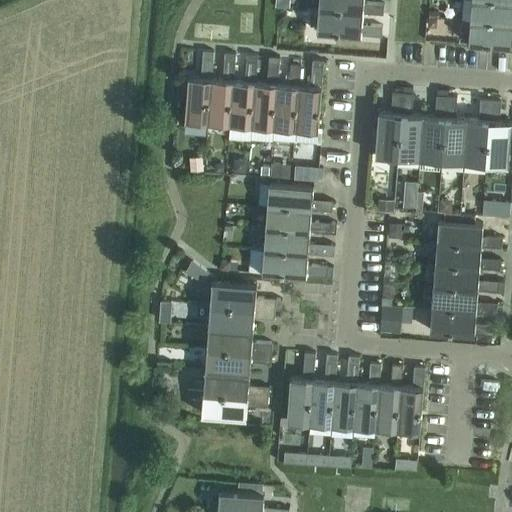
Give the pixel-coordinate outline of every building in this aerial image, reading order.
[(319,0),(318,8),(363,12),(363,13),(383,14),(384,3),(363,2),(363,0),(319,0)] [(511,1),(494,0),(471,0),(470,21),(511,23),(511,1)] [(362,13),(363,13),(363,12),(318,8),(317,32),(361,35),(381,36),(382,26),(362,24),(362,13)] [(429,18),(428,27),(438,28),(438,18),(429,18)] [(511,23),(470,21),(468,43),(511,46),(511,23)] [(185,120),(208,122),(211,78),(213,78),(215,51),(203,50),(201,77),(188,76),(185,120)] [(211,78),(208,122),(230,123),(233,79),(232,79),(235,52),(224,51),(222,79),(213,78),(211,78)] [(233,79),(230,123),(252,125),(255,80),(256,80),(258,54),(247,53),(245,80),(233,79)] [(255,80),(252,125),(273,127),(277,83),(279,62),(279,56),(268,55),(268,61),(266,82),(256,81),(256,80),(255,80)] [(299,85),(295,128),(318,130),(323,59),(312,58),(310,85),(299,85)] [(277,83),(273,127),(295,128),(299,85),(301,64),(290,63),(288,84),(277,83)] [(378,110),(375,151),(374,155),(398,157),(403,92),(392,91),(391,111),(378,110)] [(403,92),(398,157),(420,159),(423,114),(411,113),(413,93),(403,92)] [(423,114),(420,159),(442,161),(447,96),(446,96),(437,95),(436,95),(434,115),(423,114)] [(447,96),(442,161),(464,162),(467,117),(455,116),(457,97),(448,96),(447,96)] [(467,117),(464,162),(486,164),(491,99),(480,98),(478,118),(467,117)] [(491,99),(486,164),(508,166),(511,121),(499,120),(500,100),(491,99)] [(203,156),(190,157),(191,171),(204,170),(203,156)] [(248,160),(235,158),(234,171),(247,172),(248,160)] [(216,162),(215,171),(224,172),(224,163),(216,162)] [(281,163),(272,162),(271,176),(280,176),(281,163)] [(269,174),(270,164),(256,163),(255,173),(269,174)] [(313,168),(312,180),(323,181),(324,169),(313,168)] [(269,183),(267,205),(311,209),(311,210),(338,211),(339,200),(312,198),(313,186),(269,183)] [(440,198),(440,210),(452,211),(453,199),(440,198)] [(495,214),(510,215),(511,200),(484,198),(482,213),(485,213),(494,214),(495,214)] [(394,200),(380,199),(379,210),(394,211),(394,200)] [(404,199),(403,206),(416,207),(417,200),(404,199)] [(267,205),(265,227),(310,230),(310,232),(335,234),(336,223),(310,221),(311,210),(311,209),(267,205)] [(485,213),(484,222),(495,223),(495,214),(494,214),(485,213)] [(438,220),(436,242),(480,245),(480,246),(501,248),(502,237),(481,236),(482,223),(438,220)] [(403,237),(404,223),(390,222),(389,236),(403,237)] [(265,227),(264,249),(308,253),(308,254),(333,255),(334,244),(309,242),(309,232),(310,232),(310,230),(265,227)] [(436,242),(435,264),(479,267),(479,269),(499,270),(500,259),(480,258),(480,247),(480,246),(480,245),(436,242)] [(307,264),(308,254),(308,253),(264,249),(262,272),(285,274),(331,277),(332,266),(307,264)] [(221,259),(220,268),(223,269),(229,269),(237,270),(238,261),(223,260),(221,259)] [(435,264),(433,287),(477,290),(504,292),(505,282),(478,280),(479,269),(479,267),(435,264)] [(211,281),(209,305),(275,309),(275,308),(281,308),(282,299),(256,297),(257,284),(211,281)] [(433,287),(432,308),(475,311),(475,312),(476,312),(496,314),(497,303),(476,301),(477,290),(433,287)] [(161,296),(160,308),(171,309),(172,297),(161,296)] [(382,303),(382,305),(393,305),(393,297),(388,296),(383,296),(382,303)] [(209,305),(208,327),(253,330),(254,318),(274,319),(275,309),(209,305)] [(475,323),(476,312),(475,312),(475,311),(432,308),(430,331),(474,334),(495,335),(496,324),(475,323)] [(208,327),(206,349),(271,353),(272,342),(252,341),(253,330),(208,327)] [(206,349),(204,370),(250,374),(251,362),(271,363),(271,353),(206,349)] [(286,421),(308,422),(312,377),(313,378),(315,353),(304,352),(302,378),(290,377),(286,421)] [(312,377),(308,422),(330,424),(334,379),(335,379),(337,354),(326,353),(324,379),(313,378),(312,377)] [(334,379),(330,424),(352,426),(356,381),(357,381),(359,356),(348,355),(346,381),(335,380),(335,379),(334,379)] [(356,381),(352,426),(374,427),(377,382),(379,383),(380,363),(370,362),(368,383),(357,382),(357,381),(356,381)] [(377,382),(374,427),(396,429),(399,384),(401,384),(402,365),(392,364),(390,384),(379,383),(377,382)] [(399,384),(396,429),(419,431),(423,387),(424,367),(414,366),(412,386),(401,385),(401,384),(399,384)] [(204,370),(203,392),(268,397),(269,386),(249,385),(250,374),(204,370)] [(157,376),(156,388),(167,388),(168,377),(157,376)] [(267,407),(268,397),(203,392),(201,414),(246,417),(247,406),(267,407)] [(298,452),(297,462),(306,462),(307,452),(298,452)] [(320,453),(319,463),(328,464),(328,456),(328,454),(320,453)] [(342,455),(341,464),(350,464),(350,455),(342,455)] [(363,456),(362,466),(372,467),(373,457),(363,456)] [(396,457),(395,468),(417,469),(418,459),(417,459),(396,457)] [(219,490),(217,511),(288,511),(289,508),(262,506),(264,486),(239,484),(238,492),(219,490)]
